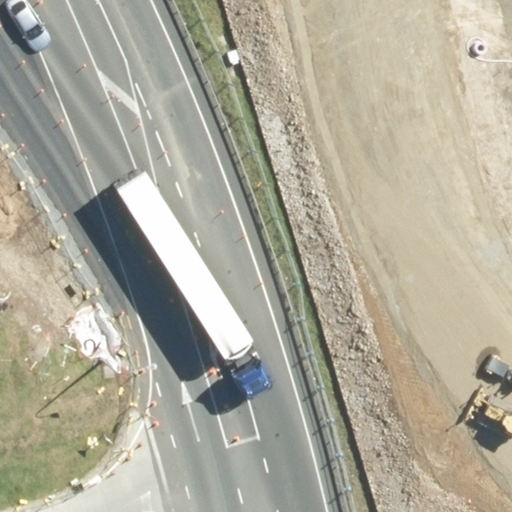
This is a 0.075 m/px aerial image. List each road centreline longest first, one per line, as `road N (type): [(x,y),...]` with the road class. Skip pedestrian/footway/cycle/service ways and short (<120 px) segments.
road 1 (tertiary): [(245,376),(123,109),(63,0)]
road 2 (tertiary): [(159,0),(217,153),(242,270),(245,376)]
road 3 (tertiary): [(245,376),(274,511)]
